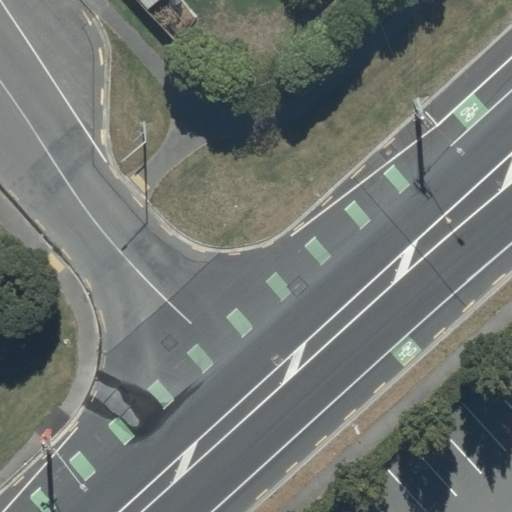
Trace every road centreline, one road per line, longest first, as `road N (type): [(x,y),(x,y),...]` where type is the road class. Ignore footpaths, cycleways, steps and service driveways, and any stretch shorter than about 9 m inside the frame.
road 1 (residential): [(253,407),(78,206),(0,91)]
road 2 (secondary): [(253,407),(511,171)]
road 3 (secondary): [(132,511),(253,407)]
